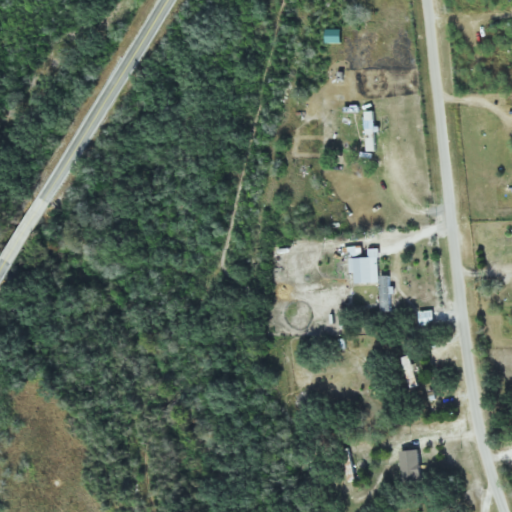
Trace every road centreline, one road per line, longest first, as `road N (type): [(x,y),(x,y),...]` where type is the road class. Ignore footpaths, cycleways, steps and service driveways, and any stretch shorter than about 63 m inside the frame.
road 1 (residential): [(424,0),(474,422),(501,511)]
road 2 (tertiary): [(170,0),(0,279)]
